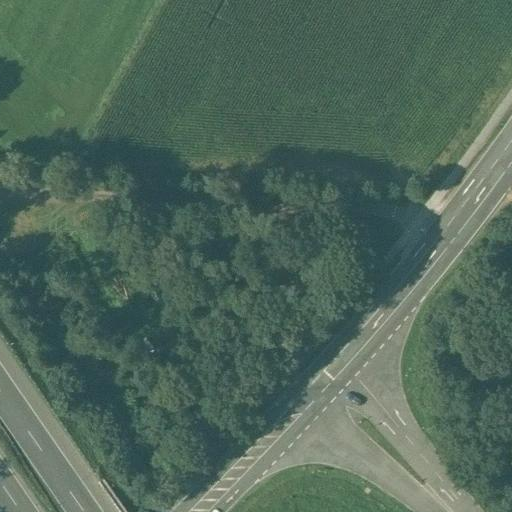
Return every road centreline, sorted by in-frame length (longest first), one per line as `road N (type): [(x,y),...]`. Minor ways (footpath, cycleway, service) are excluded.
road 1 (track): [(0,180),(74,197),(224,196),(390,209),(422,215),(448,237)]
road 2 (tertiary): [(511,149),(341,361)]
road 3 (motorway): [(463,511),(341,361)]
road 4 (motorway): [(306,403),(430,511)]
road 5 (secondary): [(306,403),(197,511)]
road 6 (motorway): [(83,511),(0,388)]
